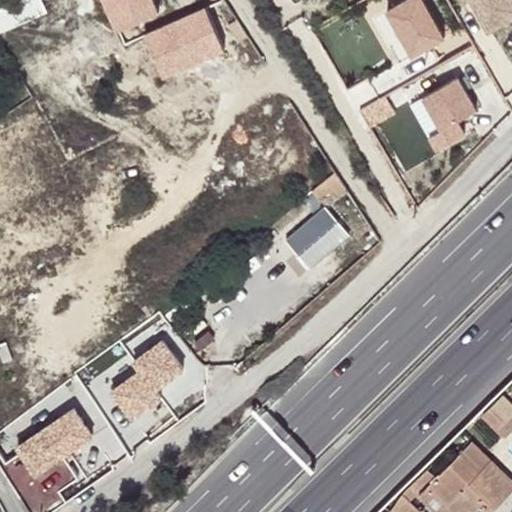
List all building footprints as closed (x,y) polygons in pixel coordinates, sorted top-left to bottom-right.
[(426,0),(404,0),(389,9),(414,53),(446,35),(426,0)] [(511,15),(511,0),(474,0),(491,28),(511,15)] [(467,131),(460,117),(476,108),(459,76),(424,95),(442,127),(435,131),(442,145),(467,131)] [(330,203),(352,189),(341,172),(319,187),(330,203)] [(324,205),(286,237),(311,266),(348,233),(324,205)] [(163,333),(132,355),(155,387),(185,364),(163,333)] [(44,424),(14,444),(35,474),(64,453),(44,424)] [(420,496),(423,499),(433,489),(436,494),(455,511),(473,511),(482,503),(491,511),(511,489),(511,480),(472,442),(420,496)] [(427,470),(411,488),(416,493),(433,475),(427,470)] [(416,493),(411,488),(389,510),(390,511),(420,511),(409,500),(416,493)] [(433,489),(423,499),(427,504),(436,494),(433,489)]
